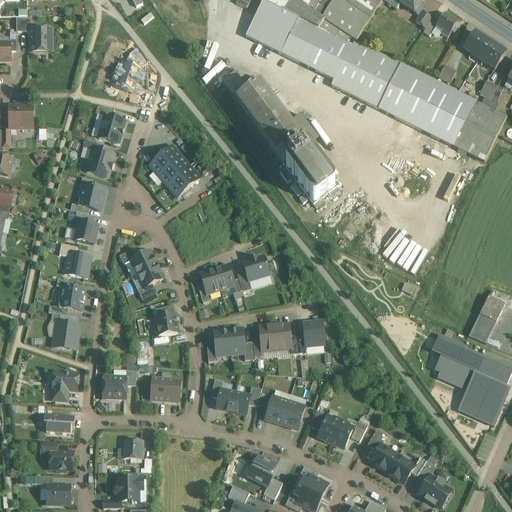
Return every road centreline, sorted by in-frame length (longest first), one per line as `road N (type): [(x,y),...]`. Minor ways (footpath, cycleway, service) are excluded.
road 1 (residential): [(89,424),(111,240),(128,218)]
road 2 (residential): [(349,478),(318,461),(194,428)]
